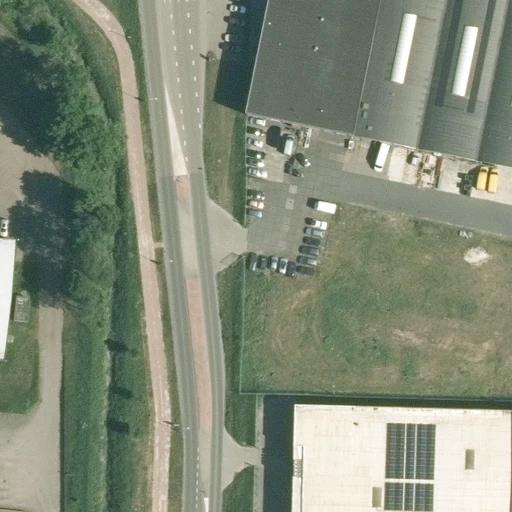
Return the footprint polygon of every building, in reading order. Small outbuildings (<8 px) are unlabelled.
[(271,0),(260,57),(248,116),(423,151),(453,0),(271,0)] [(511,0),(453,0),(423,151),(511,169),(511,0)] [(0,361),(4,362),(16,243),(0,240),(0,361)] [(27,323),(29,298),(16,297),(13,322),(27,323)] [(511,511),(511,412),(297,407),(296,448),(306,448),(304,511),(511,511)]
